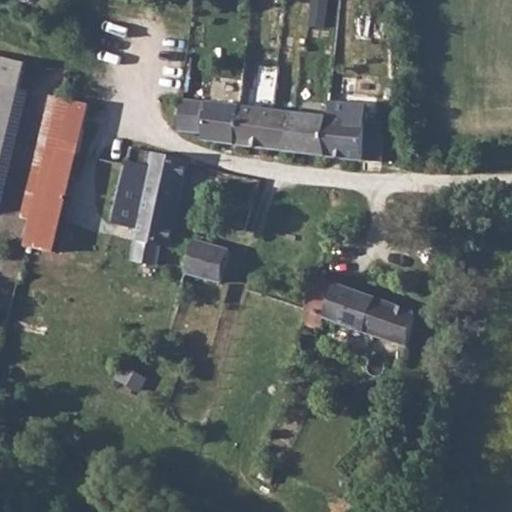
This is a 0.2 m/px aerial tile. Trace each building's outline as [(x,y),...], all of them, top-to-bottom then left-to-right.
[(62,99),(29,248),(58,254),(80,156),(91,106),(62,99)] [(367,135),(368,120),(212,103),(185,99),(182,130),(208,133),(208,141),(367,161),(367,135)] [(385,136),(367,135),(367,161),(384,162),(385,136)] [(128,167),(114,224),(139,229),(136,240),(138,241),(136,253),(135,261),(135,262),(158,266),(162,247),(172,249),(191,160),(155,153),(151,169),(128,164),(128,167)] [(80,156),(58,254),(104,264),(114,224),(128,167),(80,156)] [(188,274),(224,283),(232,251),(196,241),(188,274)] [(406,326),(410,307),(306,277),(299,312),(296,326),(301,333),(313,336),(318,334),(324,322),(403,345),(406,326)]
